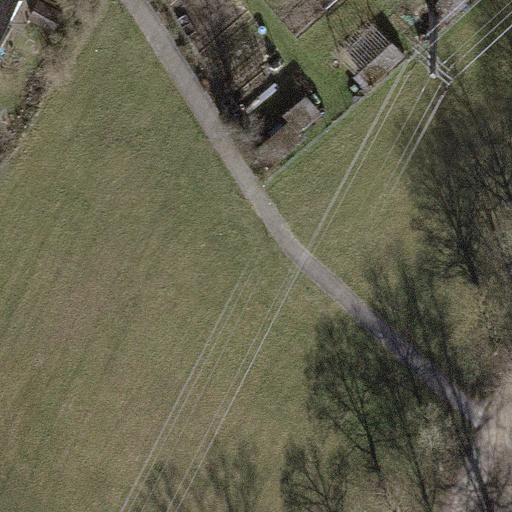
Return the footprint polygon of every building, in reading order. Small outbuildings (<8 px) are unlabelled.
[(0,0),(0,46),(24,0),(0,0)] [(470,1),(468,0),(435,0),(433,2),(448,19),(470,1)] [(39,5),(30,23),(61,39),(70,21),(39,5)] [(408,56),(395,40),(355,72),(368,88),(408,56)] [(322,110),(307,92),(286,111),(301,128),(322,110)]
